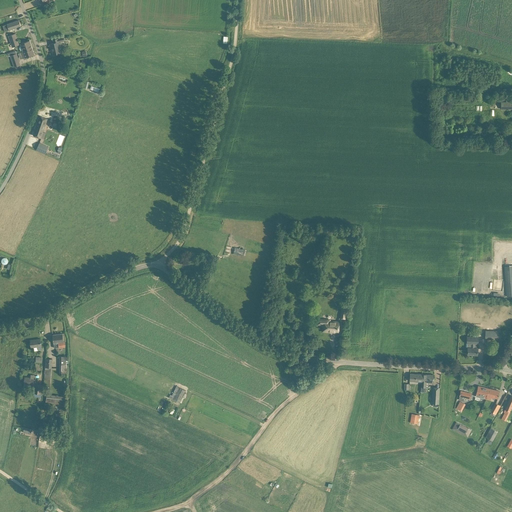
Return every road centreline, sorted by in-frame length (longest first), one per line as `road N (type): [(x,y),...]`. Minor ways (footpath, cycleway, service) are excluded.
road 1 (unclassified): [(500,368),(276,354),(151,265),(5,328)]
road 2 (track): [(158,511),(222,478),(296,391),(340,359)]
road 3 (unclassified): [(20,0),(43,78),(26,139),(0,189)]
